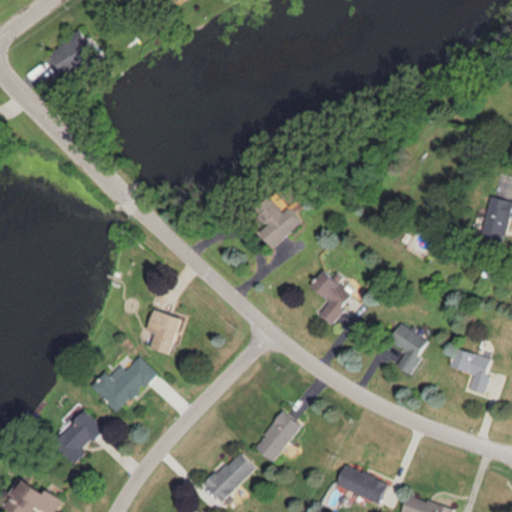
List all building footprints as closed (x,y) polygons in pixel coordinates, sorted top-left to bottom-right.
[(67,76),(102,52),(84,26),(49,50),(67,76)] [(485,234),(507,240),(511,222),(511,198),(496,194),(485,234)] [(264,230),(277,245),(307,222),(294,206),(287,211),(278,200),(262,213),(271,224),(264,230)] [(342,280),(344,279),(330,266),(315,283),(334,300),(323,311),(334,321),(358,295),(342,280)] [(174,353),(186,316),(159,307),(152,329),(159,332),(154,346),(174,353)] [(431,337),(402,323),(394,340),(409,347),(400,365),(414,372),(431,337)] [(454,365),(477,372),(472,387),(488,391),(493,374),(489,373),(494,357),(460,346),(454,365)] [(130,369),(124,363),(115,374),(110,370),(96,385),(123,411),(161,370),(144,354),(130,369)] [(78,463),(90,451),(87,447),(107,427),(90,409),(57,440),(78,463)] [(305,423),(286,409),(259,445),(277,459),(305,423)] [(208,483),(225,500),(260,467),(243,449),(208,483)] [(339,482),(381,502),(391,482),(349,462),(339,482)] [(15,511),(35,511),(40,505),(50,511),(57,511),(66,499),(51,488),(49,492),(24,475),(4,505),(15,511)] [(404,511),(454,511),(456,508),(411,492),(404,511)]
